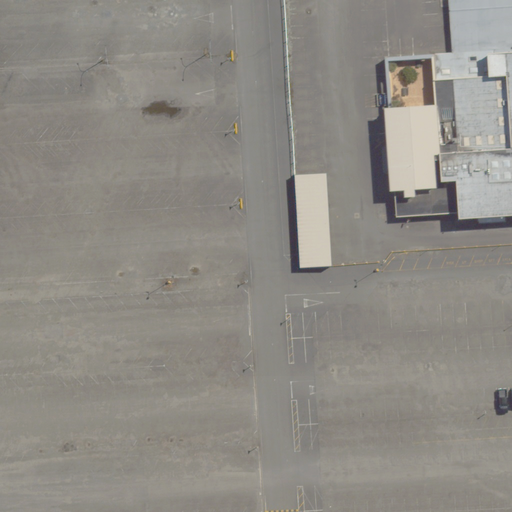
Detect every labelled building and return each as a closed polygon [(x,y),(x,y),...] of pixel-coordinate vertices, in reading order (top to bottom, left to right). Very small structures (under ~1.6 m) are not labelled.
[(511,0),(453,0),(457,47),(511,42),(511,0)] [(511,149),(511,77),(460,81),(464,145),(463,145),(464,153),(511,149)] [(445,98),(392,102),(398,187),(411,186),(411,193),(422,193),(422,187),(451,185),(448,146),(445,98)] [(511,149),(464,153),(463,145),(448,146),(451,185),(422,187),(422,193),(411,193),(411,186),(398,187),(400,221),(511,213),(511,149)] [(327,172),(294,174),(298,269),(331,267),(327,172)]
